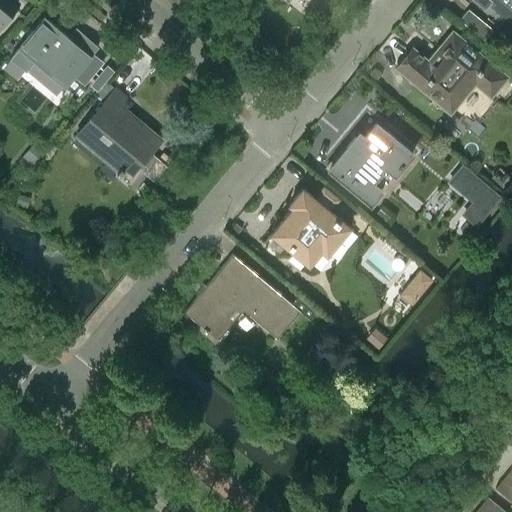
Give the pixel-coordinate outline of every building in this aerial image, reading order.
[(0,0),(0,24),(16,6),(7,0),(0,0)] [(511,0),(472,0),(484,10),(491,0),(494,2),(490,8),(503,19),(507,13),(511,17),(511,0)] [(468,10),(460,19),(484,39),(492,30),(468,10)] [(97,47),(81,34),(74,42),(43,17),(10,57),(25,70),(34,60),(64,85),(97,47)] [(411,47),(395,67),(449,112),(474,82),(490,96),(506,76),(452,31),(427,60),(411,47)] [(9,41),(2,49),(6,53),(14,45),(9,41)] [(126,97),(114,87),(92,113),(74,134),(116,169),(115,171),(119,174),(123,168),(122,167),(132,156),(140,162),(141,161),(150,151),(160,138),(120,104),(126,97)] [(358,132),(329,167),(369,201),(379,189),(377,187),(372,183),(386,166),(391,170),(393,173),(410,152),(376,123),(364,137),(358,132)] [(150,151),(141,161),(145,164),(157,174),(166,164),(150,151)] [(461,164),(449,179),(474,199),(486,209),(499,195),(461,164)] [(323,211),(299,190),(279,214),(282,216),(269,232),(307,263),(322,245),(333,254),(353,230),(327,207),(323,211)] [(404,230),(396,239),(409,250),(416,240),(404,230)] [(387,298),(407,313),(434,275),(415,262),(378,236),(360,262),(395,287),(387,298)] [(291,303),(231,253),(183,310),(203,327),(201,328),(206,333),(208,331),(217,339),(240,312),(245,311),(276,337),(297,312),(306,319),(314,310),(297,296),(291,303)] [(375,326),(365,338),(377,347),(387,336),(375,326)] [(511,470),(510,468),(502,478),(511,485),(511,470)] [(494,487),(511,502),(511,485),(502,478),(494,487)] [(505,511),(487,496),(478,506),(485,511),(505,511)]
